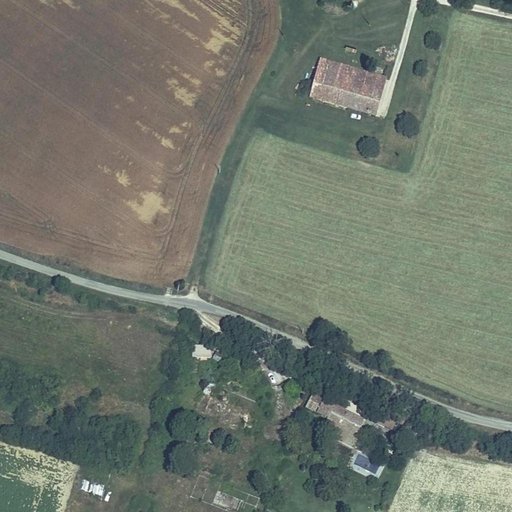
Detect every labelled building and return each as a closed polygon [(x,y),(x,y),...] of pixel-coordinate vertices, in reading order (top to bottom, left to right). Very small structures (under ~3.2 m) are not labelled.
[(308,98),(374,115),(385,75),(319,57),(308,98)] [(211,346),(195,345),(195,356),(210,357),(211,346)] [(247,432),(254,415),(211,398),(215,388),(212,383),(206,384),(203,387),(194,412),(247,432)] [(331,443),(350,452),(364,423),(310,396),(302,411),(321,421),(317,430),(334,438),(331,443)] [(394,431),(399,421),(384,413),(379,423),(394,431)] [(407,438),(412,428),(399,421),(394,431),(407,438)] [(413,441),(418,431),(412,428),(407,438),(413,441)] [(84,478),(80,489),(101,496),(104,485),(84,478)]
